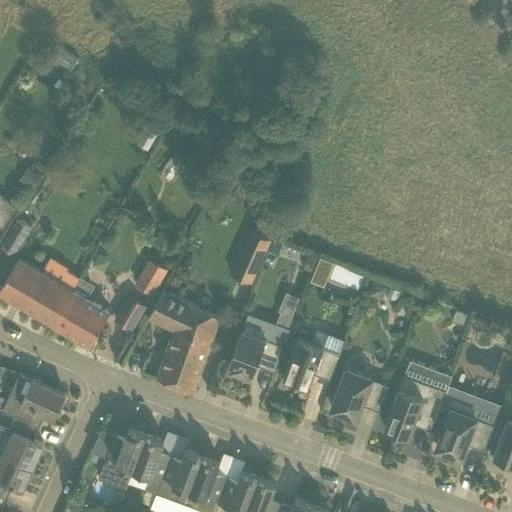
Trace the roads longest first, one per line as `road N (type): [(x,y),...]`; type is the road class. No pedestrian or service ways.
road 1 (residential): [(463,511),(105,377)]
road 2 (residential): [(45,511),(105,377)]
